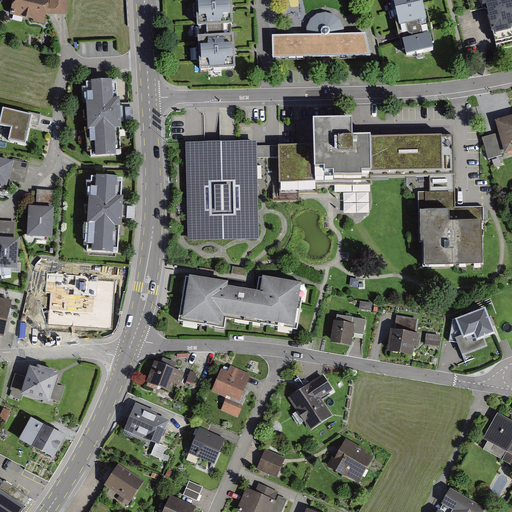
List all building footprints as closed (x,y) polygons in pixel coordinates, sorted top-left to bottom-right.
[(67,0),(12,0),(10,14),(45,22),(47,15),(68,15),(67,0)] [(198,0),(202,70),(237,68),(233,0),(198,0)] [(425,0),(393,0),(406,56),(437,49),(425,0)] [(511,0),(486,0),(497,46),(511,42),(511,0)] [(273,60),(371,56),(370,32),(344,33),(344,30),(342,24),(338,19),(333,15),(325,13),(318,15),(312,19),(308,25),(306,30),(307,35),(272,37),(273,60)] [(94,83),(95,101),(88,102),(90,130),(97,130),(99,159),(120,157),(119,129),(125,129),(123,100),(117,101),(116,81),(94,83)] [(27,145),(34,116),(5,110),(1,126),(13,129),(10,141),(27,145)] [(483,139),(489,160),(511,153),(511,118),(498,122),(501,134),(483,139)] [(297,145),(278,146),(279,188),(372,185),(372,178),(433,176),(432,137),(353,138),(352,122),(296,123),(297,145)] [(432,137),(433,176),(433,184),(455,183),(455,172),(454,136),(432,137)] [(265,159),(253,159),(253,148),(192,148),(192,237),(253,237),(253,189),(265,189),(265,159)] [(26,183),(30,167),(0,158),(0,186),(9,189),(11,179),(26,183)] [(123,175),(91,173),(86,248),(118,250),(123,175)] [(58,192),(37,191),(37,205),(57,205),(58,192)] [(449,208),(449,192),(420,192),(421,242),(426,242),(426,268),(483,267),(482,207),(449,208)] [(56,210),(32,208),(29,237),(54,239),(56,210)] [(15,224),(0,222),(0,235),(14,236),(15,224)] [(21,240),(0,239),(0,268),(20,269),(21,240)] [(80,323),(80,317),(108,319),(110,291),(83,289),(84,275),(44,272),(41,321),(80,323)] [(224,326),(225,318),(300,328),(307,285),(265,279),(263,293),(229,288),(230,283),(187,277),(181,320),(224,326)] [(0,339),(3,340),(12,301),(0,298),(0,339)] [(372,315),(373,302),(362,301),(361,314),(372,315)] [(495,333),(485,307),(454,319),(462,339),(473,335),(475,341),(495,333)] [(365,337),(367,320),(333,316),(330,343),(353,346),(354,336),(365,337)] [(419,321),(397,317),(391,355),(414,359),(419,321)] [(427,333),(427,344),(440,345),(441,334),(427,333)] [(189,366),(160,356),(150,385),(179,394),(189,366)] [(230,367),(227,374),(221,372),(212,394),(218,396),(225,399),(220,412),(237,419),(243,406),(239,404),(251,376),(230,367)] [(29,381),(16,376),(9,399),(25,404),(27,399),(54,407),(63,379),(33,369),(29,381)] [(190,370),(186,384),(194,386),(198,372),(190,370)] [(323,378),(313,384),(311,382),(287,397),(309,431),(333,416),(321,397),(332,390),(323,378)] [(172,420),(135,406),(124,433),(162,447),(172,420)] [(503,461),(511,465),(511,422),(499,415),(486,440),(508,452),(503,461)] [(35,419),(21,442),(57,462),(70,439),(35,419)] [(226,443),(199,432),(188,459),(214,471),(226,443)] [(345,445),(332,469),(360,484),(373,460),(345,445)] [(287,460),(264,452),(258,472),(280,479),(287,460)] [(144,485),(118,469),(106,489),(132,505),(144,485)] [(189,484),(184,496),(198,501),(203,489),(189,484)] [(282,511),(289,498),(260,486),(257,494),(248,490),(238,511),(282,511)] [(0,488),(0,511),(22,511),(27,505),(0,488)] [(485,511),(487,509),(454,490),(440,511),(485,511)] [(194,511),(196,509),(170,499),(164,511),(194,511)]
